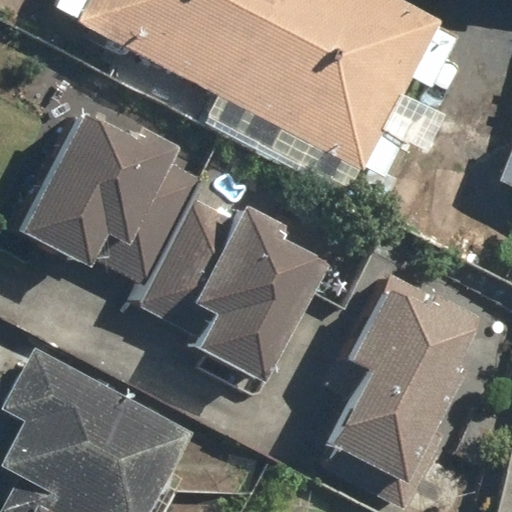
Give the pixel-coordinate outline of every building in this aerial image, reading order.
[(436,18),(400,0),(74,0),(64,21),(360,169),(436,18)] [(23,123),(0,112),(0,163),(3,165),(23,123)] [(110,138),(62,113),(0,231),(67,266),(72,258),(129,288),(185,180),(151,162),(160,144),(118,122),(110,138)] [(511,148),(499,175),(511,181),(511,148)] [(216,221),(179,201),(121,305),(178,336),(173,345),(238,380),(304,261),(261,238),(268,225),(226,202),(216,221)] [(308,387),(330,399),(306,443),(373,479),(434,368),(425,363),(456,307),(376,264),(308,387)] [(0,511),(124,511),(170,425),(11,343),(0,365),(0,415),(4,417),(0,424),(0,511)]
